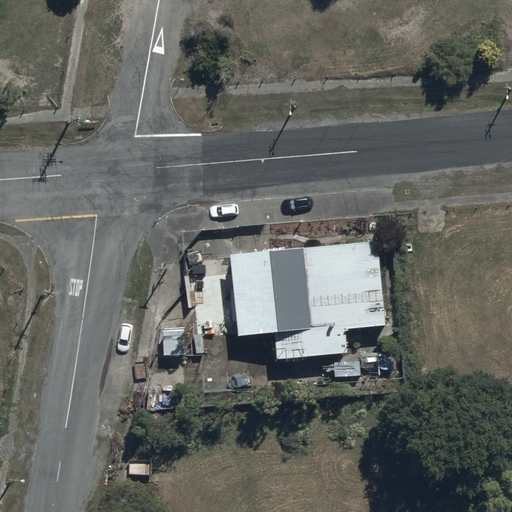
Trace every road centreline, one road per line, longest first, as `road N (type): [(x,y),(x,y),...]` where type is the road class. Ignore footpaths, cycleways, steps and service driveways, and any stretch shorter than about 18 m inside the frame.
road 1 (residential): [(119,172),(511,137)]
road 2 (tertiary): [(119,172),(99,216),(52,511)]
road 3 (residential): [(119,172),(135,135),(160,0)]
